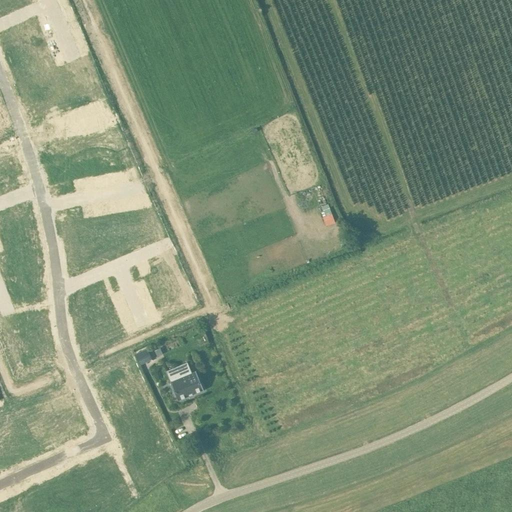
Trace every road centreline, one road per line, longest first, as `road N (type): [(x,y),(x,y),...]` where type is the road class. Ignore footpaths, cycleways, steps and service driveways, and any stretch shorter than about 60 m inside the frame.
road 1 (unclassified): [(192,511),(419,427),(511,376)]
road 2 (residential): [(57,294),(72,370),(105,441),(0,488)]
road 3 (residential): [(24,141),(46,208),(57,294)]
